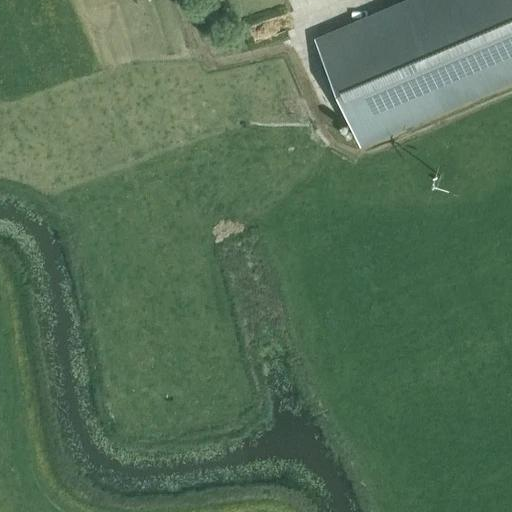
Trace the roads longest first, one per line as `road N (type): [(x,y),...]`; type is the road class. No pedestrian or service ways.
road 1 (track): [(327,117),(351,150),(369,149),(511,87)]
road 2 (track): [(301,45),(212,57),(191,34),(180,0)]
